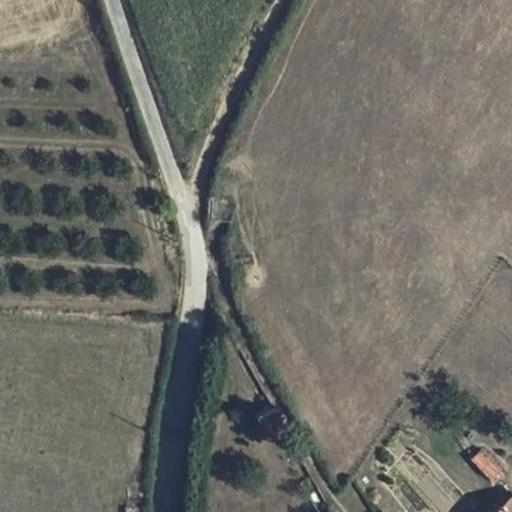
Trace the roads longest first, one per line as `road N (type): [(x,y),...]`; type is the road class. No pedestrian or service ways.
road 1 (unclassified): [(114,0),(189,234),(190,296),(161,511)]
road 2 (track): [(183,216),(231,94),(281,0)]
